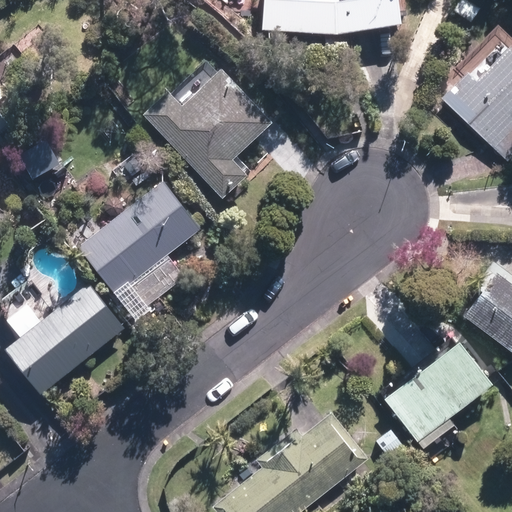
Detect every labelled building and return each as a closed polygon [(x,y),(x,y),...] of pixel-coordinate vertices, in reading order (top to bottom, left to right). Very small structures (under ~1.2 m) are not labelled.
[(265,0),(264,31),(341,38),(406,27),(401,0),(265,0)] [(458,73),(464,79),(443,100),(510,163),(511,161),(511,39),(501,29),(458,73)] [(170,93),(145,117),(225,201),(252,175),(239,161),(274,127),(222,73),(185,108),(170,93)] [(0,136),(24,117),(0,87),(0,136)] [(50,135),(20,156),(40,184),(70,163),(50,135)] [(186,280),(167,257),(202,230),(165,182),(81,247),(118,294),(129,286),(148,310),(186,280)] [(511,286),(499,276),(466,318),(511,353),(511,286)] [(87,285),(6,351),(43,395),(123,329),(87,285)] [(494,388),(461,346),(388,402),(421,444),(494,388)] [(299,431),(258,462),(264,470),(214,509),(216,511),(304,511),(370,461),(334,415),(304,438),(299,431)] [(388,428),(372,442),(390,461),(405,448),(388,428)]
